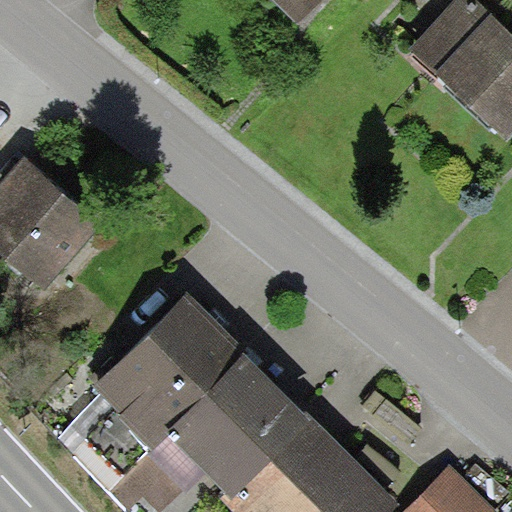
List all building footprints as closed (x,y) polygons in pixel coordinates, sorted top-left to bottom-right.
[(277,0),(300,21),(320,0),(277,0)] [(511,31),(476,0),(462,0),(413,56),(511,142),(511,141),(511,31)] [(104,231),(26,158),(5,180),(0,185),(0,254),(44,296),(104,231)] [(228,502),(311,421),(275,385),(215,323),(191,299),(53,434),(129,511),(132,511),(145,500),(157,511),(183,511),(211,485),(228,502)] [(238,511),(394,511),(400,506),(362,469),(311,421),(228,502),(238,511)] [(491,511),(452,472),(411,511),(491,511)]
